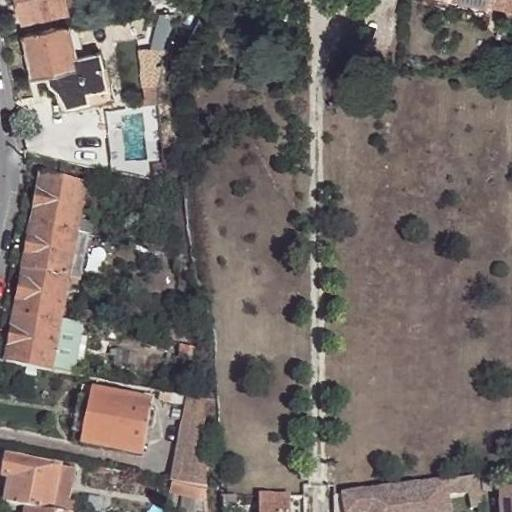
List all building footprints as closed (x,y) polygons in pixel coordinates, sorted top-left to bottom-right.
[(18,0),(22,18),(66,10),(64,0),(18,0)] [(80,0),(64,0),(66,10),(82,7),(80,0)] [(511,11),(511,0),(495,0),(494,7),(511,11)] [(178,14),(175,14),(162,14),(151,46),(162,50),(166,37),(168,37),(178,14)] [(74,58),(67,25),(22,33),(32,78),(48,75),(76,69),(74,58)] [(107,89),(100,53),(74,58),(76,69),(48,75),(49,81),(58,88),(63,97),(67,105),(88,101),(89,101),(88,92),(107,89)] [(89,101),(88,101),(89,107),(110,103),(107,89),(88,92),(89,101)] [(86,182),(88,168),(60,163),(57,177),(86,182)] [(85,188),(86,182),(57,177),(41,173),(32,224),(76,232),(77,228),(80,210),(85,188)] [(105,186),(86,182),(85,188),(104,191),(105,186)] [(158,209),(169,209),(169,198),(158,197),(158,209)] [(169,233),(169,209),(158,209),(159,233),(169,233)] [(88,235),(92,235),(96,214),(80,210),(77,228),(83,229),(82,234),(88,235)] [(70,271),(76,232),(32,224),(23,269),(68,277),(70,271)] [(81,273),(88,235),(82,234),(76,232),(70,271),(81,273)] [(169,244),(169,233),(159,233),(159,245),(169,244)] [(68,277),(23,269),(15,313),(60,321),(67,284),(68,277)] [(80,280),(81,273),(70,271),(68,277),(78,279),(80,280)] [(76,285),(78,279),(68,277),(67,284),(76,285)] [(173,297),(186,300),(183,293),(174,291),(173,297)] [(190,307),(186,300),(173,297),(172,303),(190,307)] [(60,321),(15,313),(8,349),(5,362),(51,370),(51,365),(60,321)] [(189,316),(172,313),(168,336),(187,340),(189,316)] [(65,367),(73,323),(60,321),(51,365),(65,367)] [(180,348),(182,343),(177,342),(176,350),(178,350),(176,359),(201,363),(200,351),(180,348)] [(0,360),(5,362),(8,349),(0,347),(0,360)] [(72,369),(65,367),(51,365),(51,370),(72,374),(72,369)] [(191,396),(204,398),(202,379),(189,380),(191,396)] [(79,396),(90,398),(92,389),(93,389),(93,387),(83,385),(81,386),(79,396)] [(92,389),(90,398),(84,434),(82,443),(141,454),(151,400),(93,389),(92,389)] [(175,402),(175,393),(157,390),(156,399),(175,402)] [(207,485),(204,398),(191,396),(187,395),(171,478),(195,483),(207,485)] [(50,510),(58,465),(7,457),(3,476),(10,477),(5,502),(50,510)] [(50,510),(60,511),(69,511),(71,502),(67,502),(73,469),(58,465),(50,510)] [(473,507),(482,506),(482,475),(469,477),(471,492),(473,507)] [(469,477),(345,494),(347,511),(368,511),(370,511),(369,511),(451,511),(449,495),(471,492),(469,477)] [(195,483),(171,478),(169,489),(193,493),(195,483)] [(207,496),(207,485),(195,483),(193,493),(207,496)] [(209,511),(207,496),(193,493),(169,489),(166,506),(209,511)] [(511,511),(511,493),(503,494),(503,511),(511,511)] [(235,496),(221,496),(221,508),(235,509),(235,496)] [(289,511),(290,496),(260,496),(259,511),(289,511)]
